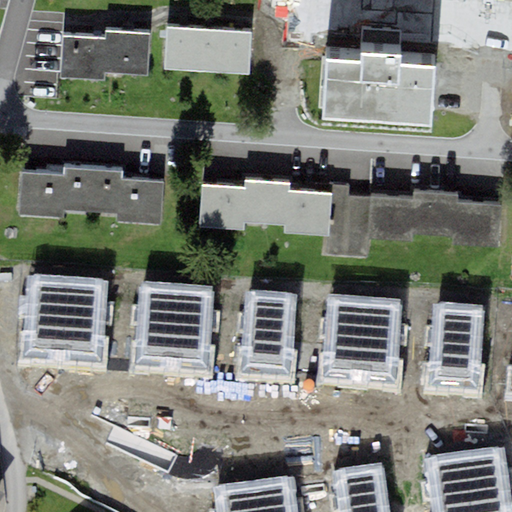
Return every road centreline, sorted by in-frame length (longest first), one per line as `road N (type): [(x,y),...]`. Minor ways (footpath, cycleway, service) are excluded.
road 1 (residential): [(0,118),(511,153)]
road 2 (residential): [(1,412),(511,436)]
road 3 (unknown): [(284,137),(292,0)]
